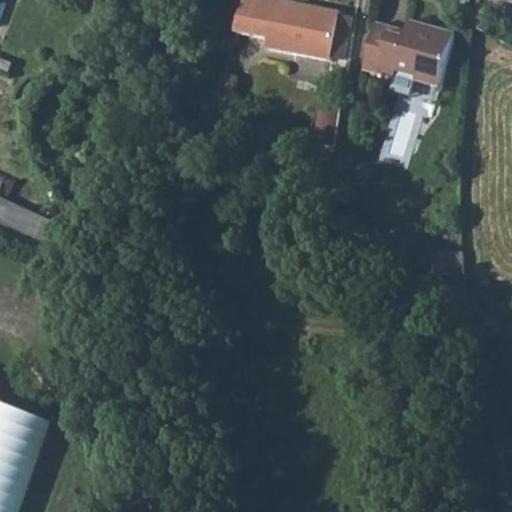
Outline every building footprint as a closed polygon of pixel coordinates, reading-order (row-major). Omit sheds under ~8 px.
[(277,0),(246,0),(235,35),(267,40),(266,52),(330,64),(330,61),(337,20),(338,17),(277,5),(277,0)] [(349,22),(337,20),(330,61),(342,62),(349,22)] [(364,74),(394,81),(395,77),(415,82),(441,88),(453,43),(429,37),(431,30),(409,24),(406,33),(377,26),(364,74)] [(454,36),(431,30),(429,37),(453,43),(454,36)] [(240,79),(224,76),(221,91),(237,94),(240,79)] [(395,77),(394,81),(391,96),(411,101),(415,82),(395,77)] [(339,118),(320,115),(315,147),(334,150),(339,118)] [(0,211),(0,222),(62,252),(65,247),(60,227),(11,204),(7,214),(0,211)] [(463,275),(463,265),(462,253),(440,253),(440,275),(463,275)] [(0,408),(0,511),(21,511),(52,427),(0,408)]
